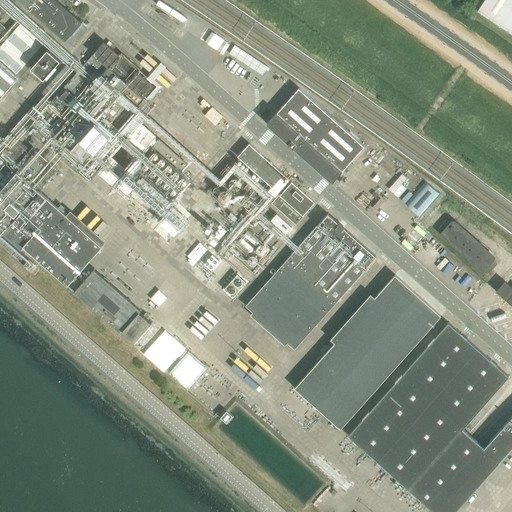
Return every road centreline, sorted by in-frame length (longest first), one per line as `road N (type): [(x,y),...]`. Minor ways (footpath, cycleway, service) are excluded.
road 1 (unclassified): [(276,511),(0,270)]
road 2 (primary): [(511,83),(393,0)]
